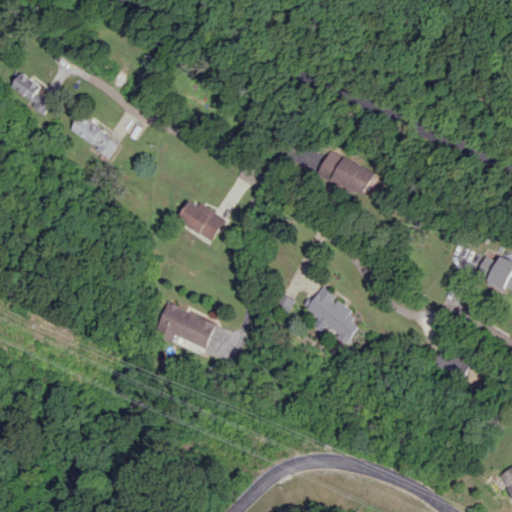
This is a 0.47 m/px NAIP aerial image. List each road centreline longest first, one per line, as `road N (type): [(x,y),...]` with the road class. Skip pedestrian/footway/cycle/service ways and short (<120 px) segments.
road 1 (residential): [(511,339),(460,309),(424,314),(401,305),(346,241),(267,180),(137,111),(99,80)]
road 2 (residential): [(122,0),(511,166)]
road 3 (residential): [(235,511),(272,476),(301,462),(339,460),(379,469),(454,511)]
